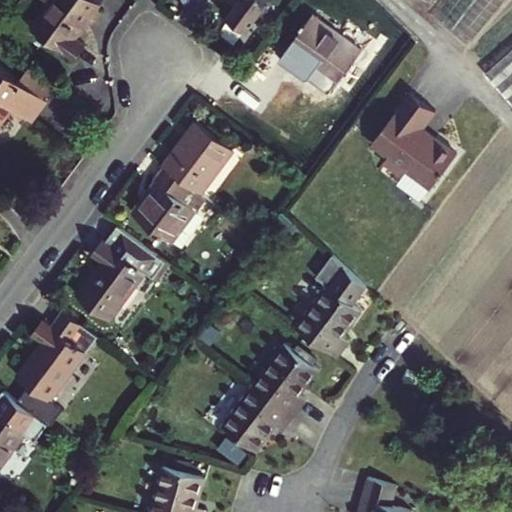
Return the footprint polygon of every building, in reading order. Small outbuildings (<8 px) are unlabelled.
[(76,37),(100,3),(96,0),(44,0),(49,4),(31,28),(75,60),(86,45),(76,37)] [(276,0),(240,0),(242,1),(229,19),(248,34),(262,15),(264,17),(276,0)] [(337,83),(361,51),(312,13),(280,57),(295,68),(303,58),(337,83)] [(511,48),(485,73),(511,103),(511,48)] [(32,119),(57,84),(34,67),(24,81),(0,63),(0,121),(8,110),(2,106),(6,100),(32,119)] [(411,91),(372,143),(389,155),(384,161),(403,175),(408,169),(431,187),(457,153),(436,138),(434,140),(421,130),(436,110),(411,91)] [(234,147),(198,120),(165,165),(201,192),(234,147)] [(201,192),(165,165),(154,179),(157,181),(147,194),(148,196),(143,204),(141,202),(134,212),(171,241),(205,195),(201,192)] [(163,257),(116,223),(104,238),(102,237),(91,252),(102,260),(78,294),(111,318),(145,271),(150,274),(163,257)] [(329,258),(327,263),(362,289),(365,285),(329,258)] [(324,292),(298,327),(338,357),(350,341),(342,334),(361,310),(352,303),(362,289),(327,263),(312,282),(324,292)] [(52,324),(43,318),(33,331),(44,339),(18,374),(30,383),(18,399),(55,426),(67,409),(55,400),(102,336),(63,308),(52,324)] [(255,384),(296,415),(308,399),(299,392),(317,368),(286,344),(255,384)] [(257,448),(275,424),(284,430),(296,415),(255,384),(224,425),(257,448)] [(0,465),(26,431),(0,411),(0,465)] [(166,465),(152,511),(204,511),(206,508),(197,506),(205,476),(166,465)] [(398,485),(369,477),(358,511),(410,511),(412,509),(393,503),(398,485)]
